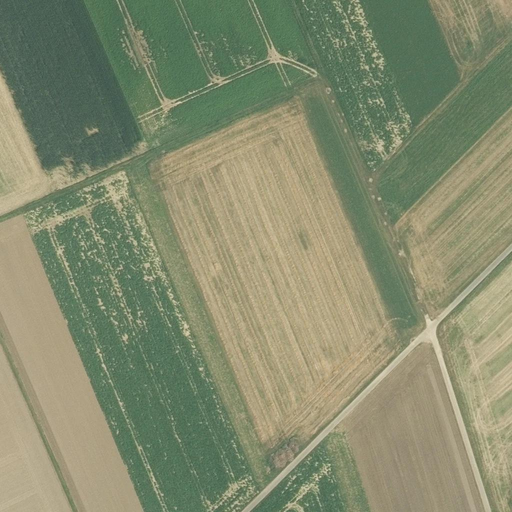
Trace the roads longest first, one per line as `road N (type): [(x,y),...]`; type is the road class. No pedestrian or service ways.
road 1 (track): [(290,0),(430,328),(489,511)]
road 2 (track): [(253,511),(511,248)]
road 3 (track): [(326,81),(0,227)]
road 4 (track): [(511,39),(369,182)]
road 5 (track): [(0,329),(77,511)]
